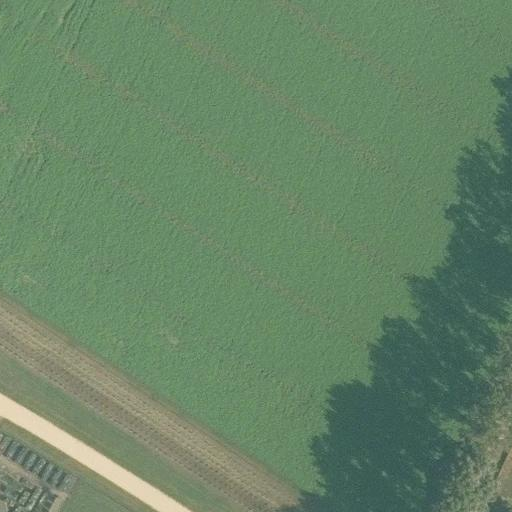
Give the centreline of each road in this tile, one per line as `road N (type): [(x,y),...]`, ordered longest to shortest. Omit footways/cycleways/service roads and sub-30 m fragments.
road 1 (unclassified): [(157,511),(0,411)]
road 2 (unclassified): [(460,511),(511,399)]
